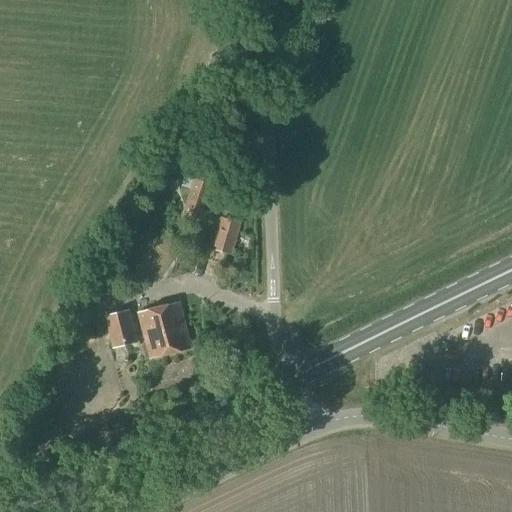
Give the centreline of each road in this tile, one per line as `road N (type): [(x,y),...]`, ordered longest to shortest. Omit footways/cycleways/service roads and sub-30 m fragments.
road 1 (unclassified): [(292,377),(278,349),(263,102),(203,0)]
road 2 (primary): [(16,511),(292,377)]
road 3 (primary): [(292,377),(511,271)]
road 4 (unclassified): [(124,511),(317,426)]
road 5 (unclassified): [(317,426),(379,416),(511,440)]
road 6 (unknown): [(277,326),(183,301),(139,307)]
